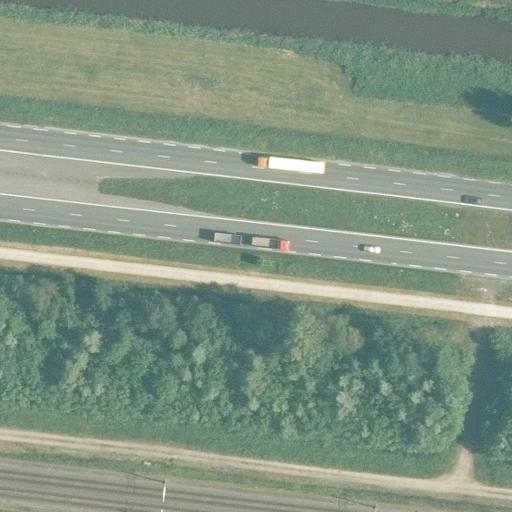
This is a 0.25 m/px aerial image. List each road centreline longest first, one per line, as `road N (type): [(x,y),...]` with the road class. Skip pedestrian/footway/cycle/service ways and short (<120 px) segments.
road 1 (track): [(511,503),(0,442)]
road 2 (primary): [(511,206),(0,147)]
road 3 (primary): [(0,217),(511,274)]
road 4 (track): [(457,497),(479,318)]
